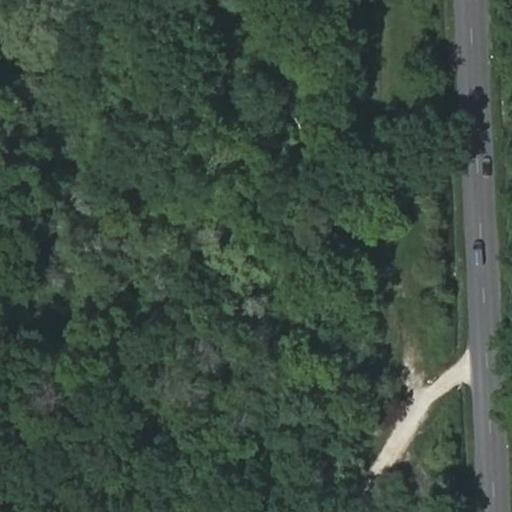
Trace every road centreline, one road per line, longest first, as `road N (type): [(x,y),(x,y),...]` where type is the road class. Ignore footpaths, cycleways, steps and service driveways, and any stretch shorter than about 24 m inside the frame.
road 1 (secondary): [(494,511),(470,0)]
road 2 (track): [(355,511),(453,373),(486,362)]
